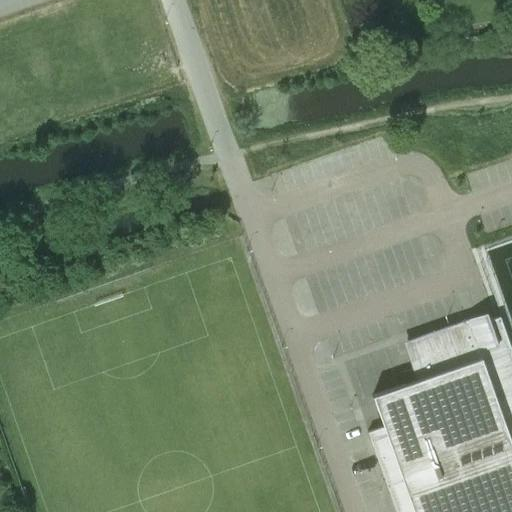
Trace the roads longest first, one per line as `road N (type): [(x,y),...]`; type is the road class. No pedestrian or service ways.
road 1 (unclassified): [(172,0),(270,280)]
road 2 (unclassified): [(270,280),(511,194)]
road 3 (unclassified): [(270,280),(353,511)]
